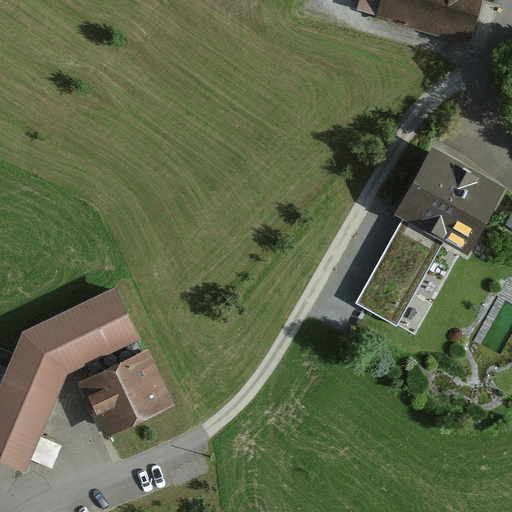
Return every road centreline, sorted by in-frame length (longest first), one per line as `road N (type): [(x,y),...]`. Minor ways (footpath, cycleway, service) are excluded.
road 1 (track): [(510,0),(502,31),(468,76),(404,127),(278,351),(232,408),(168,450),(29,511)]
road 2 (unknown): [(343,0),(388,28),(484,55)]
